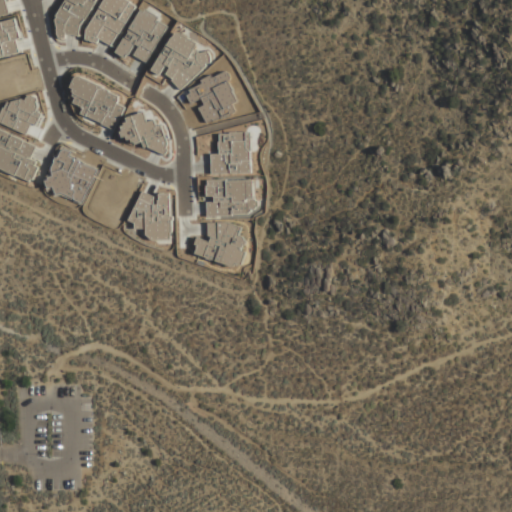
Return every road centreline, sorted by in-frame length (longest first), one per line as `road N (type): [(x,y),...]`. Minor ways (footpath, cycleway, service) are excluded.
road 1 (residential): [(30,0),(66,126),(155,172),(183,175)]
road 2 (residential): [(184,215),(178,127),(144,91)]
